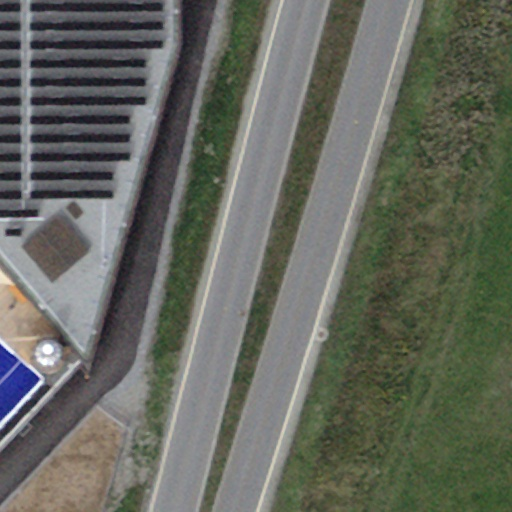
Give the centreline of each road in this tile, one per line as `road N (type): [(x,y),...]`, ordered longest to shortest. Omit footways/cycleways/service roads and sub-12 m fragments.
road 1 (primary): [(353,0),(207,511)]
road 2 (track): [(511,116),(393,511)]
